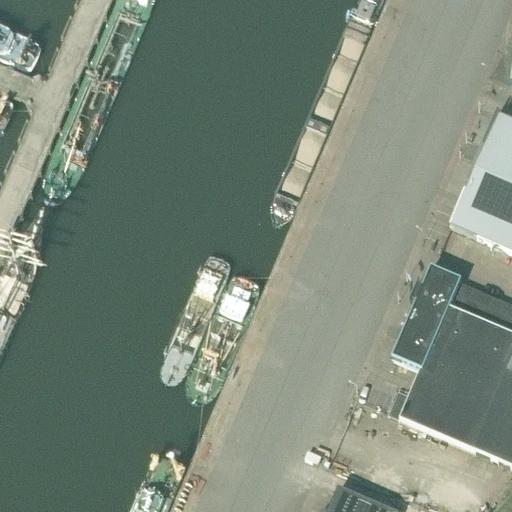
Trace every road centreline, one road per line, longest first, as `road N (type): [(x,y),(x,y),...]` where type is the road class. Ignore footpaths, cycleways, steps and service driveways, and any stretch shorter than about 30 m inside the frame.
road 1 (unclassified): [(464,0),(248,511)]
road 2 (unknown): [(0,225),(100,0)]
